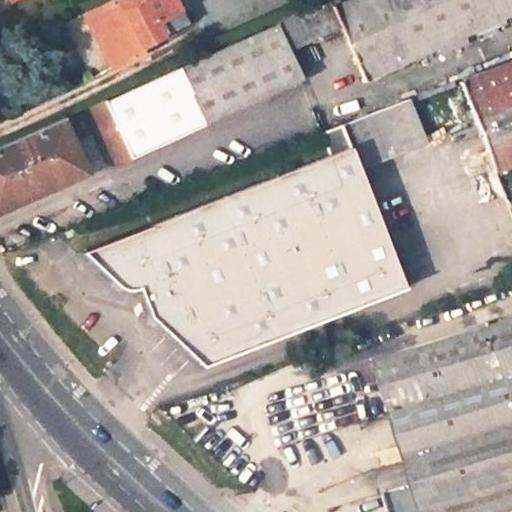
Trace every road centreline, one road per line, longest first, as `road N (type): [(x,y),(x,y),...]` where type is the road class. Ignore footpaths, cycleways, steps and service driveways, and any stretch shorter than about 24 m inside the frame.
road 1 (primary): [(166,511),(0,337)]
road 2 (unclassified): [(0,360),(20,511)]
